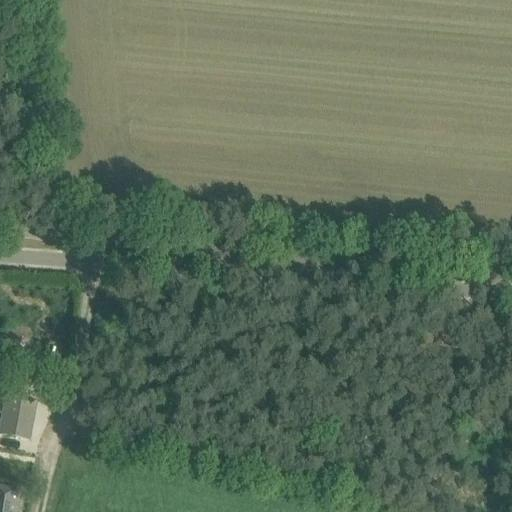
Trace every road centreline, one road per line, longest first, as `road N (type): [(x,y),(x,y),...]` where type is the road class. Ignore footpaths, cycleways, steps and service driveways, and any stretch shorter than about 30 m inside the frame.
road 1 (unclassified): [(89,261),(511,293)]
road 2 (track): [(89,261),(78,355),(38,511)]
